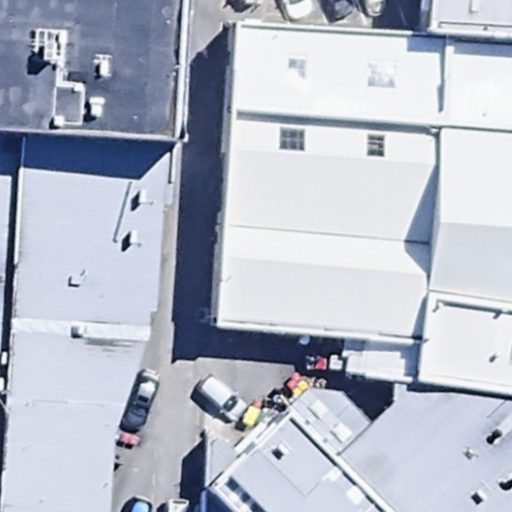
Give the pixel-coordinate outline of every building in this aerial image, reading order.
[(0,0),(0,167),(170,180),(178,0),(0,0)] [(511,0),(415,0),(414,45),(511,51),(511,0)] [(511,51),(414,45),(235,38),(215,355),(368,372),(511,398),(511,51)] [(0,511),(154,511),(170,180),(0,167),(0,511)] [(511,511),(511,398),(368,372),(305,436),(378,511),(511,511)] [(378,511),(305,436),(212,511),(378,511)]
